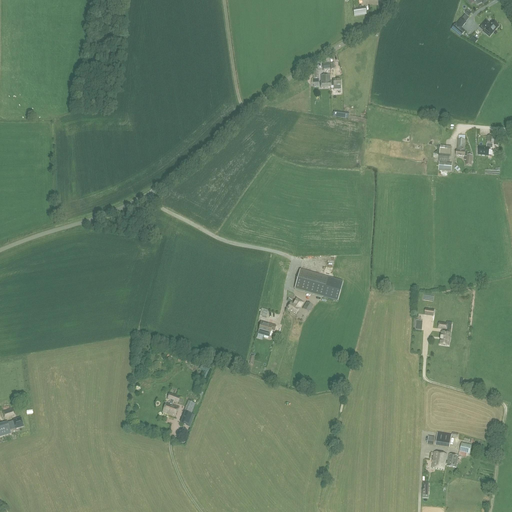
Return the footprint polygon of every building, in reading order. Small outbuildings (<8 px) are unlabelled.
[(365,8),(353,9),(354,16),(366,14),(365,8)] [(452,29),(461,37),(465,32),(461,28),(466,23),(461,19),(457,25),(456,24),(452,29)] [(494,21),(493,21),(490,24),(486,21),(481,27),(490,36),(499,26),(497,24),(497,23),(497,22),(495,21),(494,21)] [(321,88),(331,87),(331,82),(331,81),(330,81),(330,75),(321,75),(321,82),(320,82),(321,88)] [(333,82),(331,82),(331,87),(331,86),(341,86),(340,79),(333,79),(333,82)] [(465,140),(465,136),(459,135),(458,139),(457,151),(456,151),(456,156),(465,157),(464,160),(467,160),(466,165),(471,166),(472,156),(464,155),(465,152),(464,152),(465,140)] [(478,155),(488,156),(489,150),(491,150),(491,149),(492,149),(493,144),(487,144),(486,148),(479,147),(478,155)] [(440,146),(440,147),(440,153),(439,159),(438,162),(439,162),(438,170),(451,171),(452,163),(445,162),(446,160),(450,160),(450,155),(451,147),(440,146)] [(343,282),(328,278),(300,270),(294,289),(323,297),(338,301),(343,282)] [(267,284),(265,295),(281,298),(283,289),(278,288),(279,286),(267,284)] [(300,309),(300,308),(303,303),(296,298),(293,304),(291,303),(287,309),(296,315),(300,309)] [(307,302),(303,309),(308,313),(313,306),(307,302)] [(434,310),(425,309),(424,315),(433,317),(434,310)] [(276,326),(272,325),(262,322),(262,325),(260,325),(258,332),(269,335),(271,331),(274,332),(276,326)] [(449,347),(451,333),(446,333),(446,331),(447,324),(439,323),(438,330),(442,330),(442,332),(441,332),(439,345),(449,347)] [(178,403),(180,397),(169,393),(167,399),(171,401),(174,401),(178,403)] [(178,407),(172,405),(174,401),(171,401),(170,404),(166,402),(162,412),(175,417),(178,407)] [(184,410),(191,413),(195,404),(188,401),(184,410)] [(1,409),(4,418),(14,415),(12,408),(9,409),(8,407),(1,409)] [(185,411),(180,423),(186,425),(190,414),(185,411)] [(0,436),(11,434),(9,428),(15,426),(16,429),(23,427),(21,418),(13,420),(14,422),(8,424),(7,422),(0,424),(0,436)] [(460,452),(470,454),(471,446),(462,444),(460,452)] [(445,464),(448,464),(448,462),(446,461),(447,454),(434,452),(432,468),(444,470),(445,464)] [(448,462),(448,464),(447,467),(456,468),(458,456),(449,455),(448,462)]
